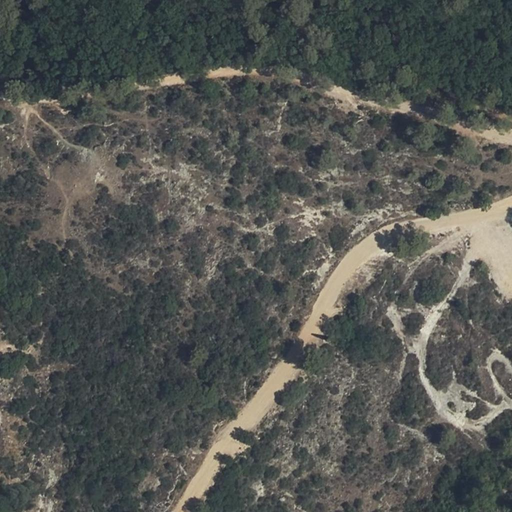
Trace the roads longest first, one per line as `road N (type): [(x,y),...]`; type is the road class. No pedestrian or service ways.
road 1 (track): [(0,94),(72,92),(237,63),(377,94),(511,137)]
road 2 (track): [(511,204),(421,225),(353,260),(290,377),(189,511)]
road 3 (track): [(204,0),(429,61),(463,96),(511,121)]
road 4 (track): [(511,415),(467,434),(447,421),(427,384),(423,337),(459,280),(485,214)]
